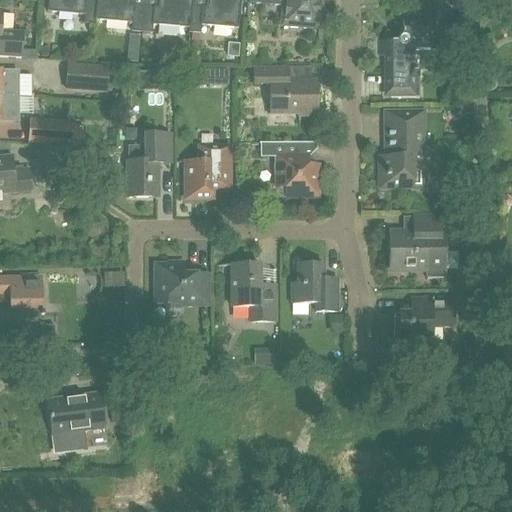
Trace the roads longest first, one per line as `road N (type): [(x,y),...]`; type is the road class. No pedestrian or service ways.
road 1 (residential): [(0,356),(132,353),(135,238),(149,228),(344,227)]
road 2 (residential): [(344,227),(350,0)]
road 3 (residential): [(360,364),(358,294),(344,227)]
